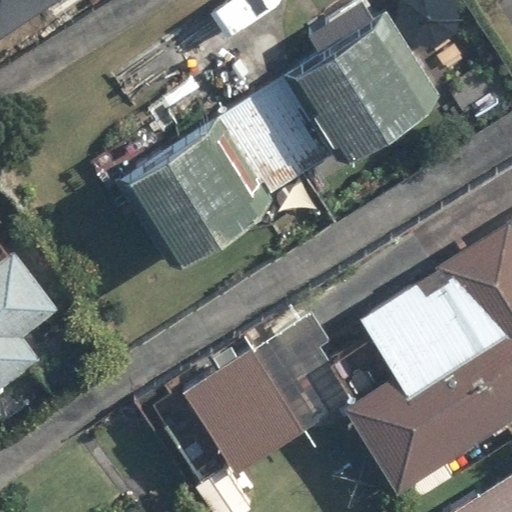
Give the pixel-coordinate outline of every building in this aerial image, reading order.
[(0,0),(0,26),(42,0),(0,0)] [(437,97),(380,9),(289,68),(337,144),(345,156),(437,97)] [(337,144),(289,68),(220,112),(269,187),(337,144)] [(269,187),(220,112),(124,174),(177,258),(274,195),(269,187)] [(403,365),(356,392),(404,475),(511,411),(511,211),(452,247),(463,265),(431,284),(424,272),(368,305),(403,365)] [(16,237),(0,249),(0,383),(47,346),(28,322),(62,295),(16,237)] [(363,386),(309,299),(185,376),(239,462),(363,386)] [(511,511),(511,462),(434,508),(436,511),(511,511)] [(168,511),(159,500),(143,511),(168,511)]
